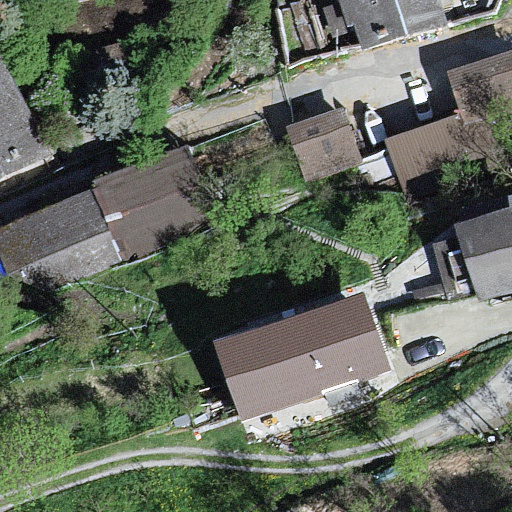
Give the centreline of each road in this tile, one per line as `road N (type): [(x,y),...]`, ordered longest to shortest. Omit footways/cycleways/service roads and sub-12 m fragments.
road 1 (residential): [(511,48),(397,65),(127,155),(0,211)]
road 2 (track): [(476,405),(410,436),(301,469),(172,456),(95,468),(0,505)]
